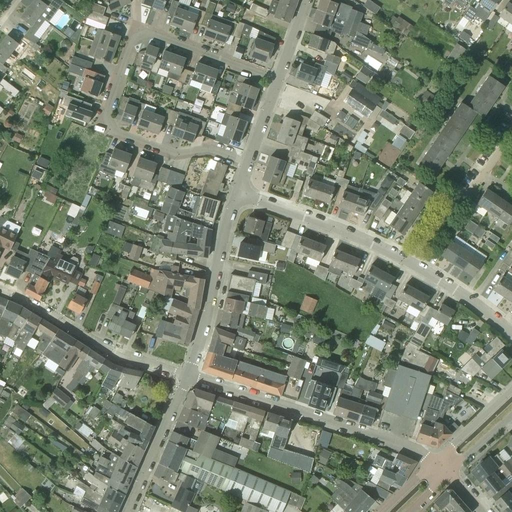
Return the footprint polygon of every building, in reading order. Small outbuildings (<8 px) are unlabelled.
[(48,23),(63,3),(59,0),(42,0),(41,2),(39,0),(33,0),(28,8),(45,21),(44,21),(48,23)] [(104,0),(110,12),(120,8),(116,0),(104,0)] [(172,0),(153,0),(151,7),(162,11),(165,2),(171,4),(172,0)] [(181,29),(189,6),(172,0),(171,4),(168,13),(173,15),(170,25),(181,29)] [(294,8),(279,3),(272,0),(268,11),(252,3),(248,10),(265,18),(268,13),(275,15),(274,17),(289,23),(294,8)] [(294,8),(297,0),(280,0),(279,3),(294,8)] [(362,12),(327,0),(320,0),(317,10),(333,16),(347,21),(347,20),(358,24),(355,31),(362,33),(366,36),(370,26),(358,22),(362,12)] [(385,11),(368,0),(366,0),(363,6),(380,18),(385,11)] [(486,18),(498,0),(481,0),(475,10),(470,6),(462,17),(470,22),(477,12),(480,14),(486,18)] [(103,16),(105,8),(92,3),(89,11),(103,16)] [(236,6),(228,3),(225,11),(233,14),(236,6)] [(509,23),(511,19),(511,6),(507,3),(499,16),(509,23)] [(205,12),(199,10),(189,6),(181,29),(191,32),(195,23),(201,25),(205,12)] [(45,21),(28,8),(20,19),(30,27),(27,31),(24,36),(35,44),(39,39),(33,35),(44,21),(45,21)] [(373,43),(366,38),(366,36),(362,33),(355,31),(358,24),(347,20),(347,21),(333,16),(317,10),(312,22),(352,36),(350,42),(383,55),(384,51),(373,43)] [(105,26),(108,18),(103,16),(89,11),(86,19),(105,26)] [(213,40),(222,18),(205,12),(201,25),(206,27),(203,37),(213,40)] [(485,27),(491,30),(499,18),(494,15),(485,27)] [(399,16),(392,26),(406,35),(413,26),(399,16)] [(233,37),(238,24),(222,18),(213,40),(224,44),(227,35),(233,37)] [(96,22),(86,19),(85,23),(84,24),(97,28),(104,31),(105,26),(96,22)] [(239,22),(238,24),(233,37),(239,39),(241,34),(244,24),(239,22)] [(451,33),(457,25),(457,24),(446,23),(445,32),(451,33)] [(249,37),(252,28),(244,24),(241,34),(249,37)] [(80,34),(83,27),(80,25),(76,32),(75,32),(70,39),(76,44),(80,34)] [(114,50),(119,37),(103,31),(99,44),(114,50)] [(267,62),(273,45),(275,39),(259,31),(256,39),(255,39),(249,56),(267,62)] [(471,37),(462,31),(458,37),(467,43),(471,37)] [(0,46),(16,59),(24,48),(7,35),(0,44),(0,46)] [(337,65),(339,58),(331,55),(335,44),(334,42),(312,35),(308,47),(328,54),(323,67),(327,68),(325,71),(331,75),(333,77),(337,65)] [(35,44),(24,36),(21,40),(32,48),(35,44)] [(110,63),(114,50),(99,44),(94,57),(110,63)] [(466,50),(456,44),(446,58),(456,65),(466,50)] [(150,71),(155,59),(158,49),(147,45),(144,55),(138,53),(133,65),(150,71)] [(0,69),(4,73),(15,59),(16,59),(0,46),(0,69)] [(237,47),(233,56),(240,59),(244,49),(237,47)] [(169,72),(175,55),(164,51),(161,61),(155,59),(150,71),(156,74),(158,68),(169,72)] [(183,83),(188,70),(182,68),(185,59),(175,55),(169,72),(167,77),(183,83)] [(85,69),(89,71),(92,63),(73,56),(70,64),(85,69)] [(201,84),(207,67),(197,63),(193,73),(188,70),(183,83),(189,85),(191,80),(201,84)] [(319,87),(325,71),(327,68),(323,67),(315,64),(313,69),(301,65),(296,78),(311,83),(319,87)] [(511,70),(511,67),(507,64),(503,71),(509,75),(511,70)] [(381,77),(372,71),(372,72),(363,66),(355,78),(365,84),(369,78),(377,83),(381,77)] [(216,95),(221,82),(215,80),(218,71),(207,67),(201,84),(199,89),(216,95)] [(105,76),(89,71),(85,69),(82,77),(84,78),(79,91),(97,98),(102,83),(105,76)] [(258,89),(249,86),(251,80),(238,75),(232,92),(238,94),(255,100),(258,89)] [(467,107),(476,113),(483,118),(504,87),(488,76),(467,107)] [(146,81),(137,78),(136,83),(144,86),(146,81)] [(0,84),(3,87),(2,88),(9,93),(8,94),(14,98),(19,92),(14,88),(2,79),(0,82),(0,84)] [(380,99),(357,83),(352,80),(348,87),(353,90),(376,105),(380,99)] [(69,83),(64,81),(61,89),(66,91),(69,83)] [(66,96),(67,92),(61,90),(58,97),(64,99),(62,105),(67,107),(64,115),(88,124),(92,112),(89,111),(91,105),(66,96)] [(368,117),(376,105),(353,90),(345,101),(368,117)] [(437,98),(426,90),(418,102),(429,109),(437,98)] [(255,100),(238,94),(232,92),(226,108),(239,113),(241,107),(251,110),(255,100)] [(134,116),(139,102),(122,96),(118,109),(123,112),(120,121),(131,125),(134,116)] [(380,108),(381,109),(384,111),(389,104),(385,101),(382,104),(380,108)] [(143,110),(145,105),(139,102),(134,116),(140,118),(137,127),(147,131),(153,114),(143,110)] [(53,108),(47,103),(40,113),(47,118),(53,108)] [(461,103),(440,133),(456,144),(476,113),(467,107),(461,103)] [(243,133),(247,122),(237,118),(239,113),(226,108),(220,125),(226,127),(226,126),(243,133)] [(168,124),(173,111),(167,109),(164,118),(153,114),(147,131),(158,135),(163,122),(168,124)] [(181,139),(189,117),(173,111),(168,124),(174,126),(171,135),(181,139)] [(322,128),(328,119),(314,111),(309,119),(320,126),(322,128)] [(201,136),(206,123),(189,117),(181,139),(192,143),(195,134),(201,136)] [(301,137),(305,125),(284,117),(280,129),(301,137)] [(317,132),(320,126),(309,119),(305,125),(317,132)] [(414,132),(404,125),(399,132),(409,140),(414,132)] [(239,143),(243,133),(226,126),(226,127),(222,137),(217,135),(214,141),(227,146),(229,140),(239,143)] [(300,150),(299,152),(303,153),(308,139),(301,137),(280,129),(276,141),(291,146),(300,150)] [(364,154),(366,151),(367,149),(360,145),(361,144),(362,144),(365,140),(364,139),(367,134),(363,131),(356,140),(358,142),(354,148),(364,154)] [(22,136),(16,133),(13,140),(18,143),(22,136)] [(440,133),(419,164),(435,175),(456,144),(440,133)] [(334,145),(337,137),(331,134),(327,142),(334,145)] [(406,140),(398,135),(391,145),(399,150),(406,140)] [(113,176),(115,171),(116,171),(123,152),(114,149),(111,155),(106,153),(97,171),(113,176)] [(361,154),(355,151),(353,157),(359,159),(361,154)] [(124,174),(128,163),(131,155),(123,152),(116,171),(124,174)] [(297,158),(310,162),(316,164),(318,158),(312,156),(303,153),(299,152),(297,158)] [(49,161),(39,157),(36,164),(46,168),(49,161)] [(286,175),(290,164),(285,162),(270,157),(266,168),(286,175)] [(139,187),(148,161),(139,158),(132,176),(134,177),(131,185),(138,187),(139,187)] [(308,168),(310,162),(297,158),(295,163),(308,168)] [(153,174),(154,172),(156,164),(148,161),(139,187),(152,192),(155,183),(156,179),(158,176),(153,174)] [(215,200),(227,166),(216,162),(213,172),(209,170),(199,196),(201,197),(201,196),(215,200)] [(316,164),(310,162),(308,168),(306,172),(306,174),(311,176),(312,173),(314,169),(316,164)] [(165,184),(170,170),(161,167),(158,176),(156,179),(156,180),(165,184)] [(282,187),(286,175),(266,168),(262,180),(282,187)] [(34,170),(31,177),(38,180),(41,173),(34,170)] [(173,187),(178,173),(170,170),(165,184),(173,187)] [(180,189),(184,176),(178,173),(173,187),(180,189)] [(323,177),(312,173),(311,176),(310,179),(309,179),(303,195),(316,199),(324,177),(323,177)] [(333,188),(334,184),(340,186),(343,179),(337,177),(335,181),(324,177),(323,177),(324,177),(316,199),(329,204),(334,188),(333,188)] [(387,190),(393,181),(386,177),(380,186),(387,190)] [(402,187),(405,182),(399,177),(395,183),(402,187)] [(299,193),(303,182),(297,179),(293,191),(299,193)] [(347,185),(349,181),(343,179),(340,186),(346,188),(347,185)] [(433,192),(418,182),(411,193),(425,203),(433,192)] [(55,195),(57,191),(44,184),(42,189),(55,195)] [(219,201),(215,200),(201,196),(201,197),(198,206),(195,214),(191,213),(177,208),(183,192),(171,187),(164,203),(161,212),(167,214),(175,217),(211,230),(219,201)] [(395,198),(398,193),(392,188),(388,194),(395,198)] [(373,211),(383,196),(377,193),(375,195),(358,189),(356,196),(350,211),(363,216),(366,208),(372,211),(373,211)] [(487,211),(497,197),(486,189),(476,204),(487,211)] [(57,197),(45,191),(43,196),(46,198),(45,200),(54,204),(57,197)] [(350,211),(356,196),(345,192),(343,191),(338,207),(350,211)] [(425,203),(411,193),(403,204),(418,214),(425,203)] [(198,206),(201,197),(195,196),(193,197),(190,207),(191,209),(192,210),(191,213),(195,214),(198,206)] [(498,218),(507,204),(497,197),(487,211),(498,218)] [(387,209),(391,203),(384,199),(381,205),(387,209)] [(147,206),(141,204),(133,202),(129,213),(132,214),(146,219),(147,216),(150,217),(152,208),(147,206)] [(410,225),(418,214),(403,204),(396,215),(410,225)] [(508,226),(511,220),(511,206),(507,204),(498,218),(508,226)] [(380,220),(387,209),(381,205),(373,215),(380,220)] [(116,208),(112,219),(116,221),(117,219),(124,222),(127,212),(116,208)] [(77,211),(74,218),(69,229),(74,231),(82,213),(78,212),(77,211)] [(211,230),(175,217),(167,214),(162,231),(168,232),(166,240),(166,241),(189,244),(190,237),(199,238),(198,246),(208,248),(211,230)] [(403,236),(410,225),(396,215),(388,226),(403,236)] [(262,227),(263,222),(248,217),(244,231),(259,236),(257,240),(266,242),(270,230),(262,227)] [(125,227),(109,221),(105,232),(120,238),(125,227)] [(477,226),(470,221),(467,225),(475,230),(477,226)] [(472,234),(475,230),(467,225),(464,229),(472,234)] [(485,231),(477,226),(475,230),(483,235),(485,231)] [(0,249),(2,246),(10,250),(16,235),(17,235),(1,227),(0,228),(0,249)] [(27,271),(36,252),(30,249),(28,255),(16,250),(19,244),(20,244),(26,231),(20,227),(17,235),(16,235),(10,250),(15,252),(5,273),(18,278),(22,269),(27,271)] [(483,235),(475,230),(472,234),(480,239),(483,235)] [(290,249),(296,235),(286,231),(282,242),(280,246),(290,249)] [(499,239),(491,233),(488,238),(496,243),(499,239)] [(208,248),(198,246),(189,245),(189,244),(166,241),(166,240),(162,240),(154,237),(149,250),(174,260),(175,253),(207,258),(208,248)] [(307,257),(313,241),(301,237),(295,252),(307,257)] [(266,242),(257,240),(248,238),(246,244),(241,243),(237,256),(257,261),(259,251),(273,254),(275,245),(266,242)] [(495,245),(487,240),(484,244),(492,250),(495,245)] [(320,262),(326,246),(313,241),(307,257),(320,262)] [(452,263),(462,248),(451,241),(441,256),(452,263)] [(129,254),(132,244),(125,242),(122,251),(129,254)] [(128,259),(137,262),(142,248),(132,244),(129,254),(128,259)] [(472,255),(462,248),(452,263),(462,270),(472,255)] [(329,266),(328,269),(327,272),(328,272),(339,276),(341,270),(347,255),(335,250),(329,265),(329,266)] [(42,270),(49,260),(48,260),(41,256),(42,254),(36,252),(27,271),(34,275),(28,285),(24,293),(39,300),(49,282),(39,277),(42,270)] [(82,274),(74,270),(77,263),(77,259),(73,257),(69,259),(57,253),(53,262),(49,260),(42,270),(39,277),(49,282),(53,276),(68,282),(68,281),(77,285),(77,284),(80,278),(82,274)] [(93,253),(88,264),(94,267),(99,256),(93,253)] [(293,263),(295,256),(289,254),(287,260),(293,263)] [(354,275),(360,260),(347,255),(341,270),(354,275)] [(473,278),(483,263),(472,255),(462,270),(473,278)] [(282,271),(284,264),(277,262),(275,270),(282,271)] [(504,273),(508,267),(503,263),(499,269),(504,273)] [(319,278),(323,267),(317,265),(313,275),(319,278)] [(375,286),(383,272),(371,265),(363,280),(375,286)] [(190,297),(189,305),(199,309),(204,279),(177,274),(179,267),(172,266),(170,273),(152,270),(151,276),(131,269),(126,281),(141,287),(148,289),(171,298),(173,290),(179,291),(180,287),(185,288),(184,295),(185,296),(190,297)] [(328,269),(323,267),(319,278),(324,281),(328,272),(327,272),(328,269)] [(258,298),(261,283),(265,284),(267,274),(249,270),(247,278),(230,274),(227,292),(248,296),(252,297),(258,298)] [(95,295),(100,284),(104,273),(98,271),(94,281),(89,292),(95,295)] [(397,287),(391,284),(394,278),(383,272),(375,286),(386,293),(380,303),(386,306),(390,300),(397,287)] [(511,285),(511,283),(502,277),(493,290),(504,298),(511,285)] [(83,287),(86,281),(80,278),(77,284),(83,287)] [(353,288),(357,281),(351,278),(347,285),(353,288)] [(359,291),(362,284),(357,281),(353,288),(359,291)] [(409,306),(417,291),(406,285),(397,299),(409,306)] [(119,306),(126,290),(119,287),(117,291),(112,305),(117,307),(117,306),(119,306)] [(145,295),(148,289),(141,287),(138,292),(145,295)] [(430,308),(425,305),(429,298),(417,291),(409,306),(419,311),(417,314),(413,321),(414,322),(410,328),(415,331),(420,322),(423,317),(424,318),(430,308)] [(82,298),(83,296),(76,292),(75,294),(67,307),(79,314),(81,310),(83,311),(88,301),(82,298)] [(263,318),(266,306),(247,302),(248,296),(227,292),(226,298),(223,310),(245,315),(263,318)] [(312,314),(317,301),(305,296),(299,309),(312,314)] [(8,301),(0,297),(0,334),(6,337),(21,307),(8,301)] [(193,330),(199,309),(189,305),(189,306),(173,300),(168,313),(176,316),(173,324),(184,327),(193,330)] [(387,318),(395,303),(390,300),(386,306),(381,315),(387,318)] [(446,326),(454,311),(441,304),(437,311),(430,308),(424,318),(423,317),(420,322),(427,325),(431,318),(446,326)] [(128,311),(119,306),(117,306),(117,307),(107,328),(118,333),(124,321),(128,311)] [(143,319),(147,309),(142,306),(137,316),(143,319)] [(22,328),(32,313),(21,307),(6,337),(11,339),(10,341),(13,343),(14,344),(22,328)] [(259,344),(261,336),(255,334),(255,333),(242,328),(245,315),(223,310),(220,325),(237,328),(235,335),(259,344)] [(130,324),(135,313),(128,311),(124,321),(118,333),(130,338),(135,326),(130,324)] [(36,328),(41,319),(32,313),(22,328),(14,344),(17,345),(16,348),(22,351),(30,338),(36,328)] [(40,351),(58,329),(41,319),(36,328),(44,332),(38,339),(42,342),(37,348),(40,351)] [(384,321),(381,326),(392,332),(395,326),(384,321)] [(188,346),(193,330),(184,327),(173,324),(165,322),(164,330),(161,338),(188,346)] [(431,374),(438,360),(418,351),(432,327),(427,325),(420,322),(415,331),(416,332),(410,343),(409,342),(400,360),(403,361),(404,362),(404,361),(431,374)] [(288,333),(290,326),(282,324),(280,331),(288,333)] [(157,328),(155,336),(161,338),(164,330),(157,328)] [(57,365),(75,340),(58,329),(40,351),(43,352),(41,355),(57,365)] [(258,350),(260,344),(215,329),(211,338),(221,341),(230,345),(230,347),(231,347),(248,353),(250,347),(258,350)] [(471,345),(479,333),(474,329),(470,335),(465,342),(471,345)] [(465,342),(470,335),(460,330),(456,338),(464,342),(465,342)] [(327,336),(317,333),(313,344),(323,348),(327,336)] [(380,352),(385,343),(374,337),(369,335),(365,344),(380,352)] [(30,338),(28,341),(26,345),(33,349),(38,342),(31,337),(30,338)] [(501,369),(511,360),(501,350),(505,346),(496,337),(489,344),(493,348),(487,355),(501,369)] [(229,353),(231,347),(230,347),(220,344),(221,341),(211,338),(207,351),(216,354),(228,358),(229,353)] [(82,360),(89,349),(75,340),(57,365),(58,365),(58,366),(68,372),(77,357),(82,360)] [(76,371),(83,376),(85,377),(88,372),(90,373),(94,368),(97,370),(98,368),(104,359),(89,349),(82,360),(75,370),(76,371)] [(501,369),(487,355),(481,349),(471,358),(460,370),(473,377),(481,369),(490,379),(501,369)] [(228,358),(216,354),(207,351),(201,371),(230,380),(256,388),(281,396),(287,377),(251,365),(228,358)] [(302,371),(306,361),(294,356),(290,367),(302,371)] [(342,371),(345,366),(318,357),(316,365),(340,373),(342,371)] [(114,365),(104,359),(98,368),(107,374),(101,385),(111,390),(118,377),(119,378),(123,368),(114,365)] [(420,409),(428,385),(431,376),(398,365),(396,371),(391,388),(383,410),(416,421),(420,409)] [(299,380),(302,371),(290,367),(287,376),(299,380)] [(133,389),(142,372),(123,368),(119,378),(121,378),(117,385),(133,389)] [(391,388),(396,371),(388,368),(382,385),(391,388)] [(78,383),(83,376),(76,371),(71,378),(72,378),(78,383)] [(341,374),(336,388),(341,389),(343,390),(348,375),(347,374),(341,372),(341,374)] [(87,378),(85,377),(83,376),(78,383),(82,385),(87,378)] [(368,392),(371,382),(365,380),(359,377),(354,387),(353,387),(352,393),(343,418),(358,422),(363,406),(355,403),(357,398),(359,399),(362,390),(368,392)] [(324,411),(326,405),(330,406),(335,392),(336,388),(311,379),(309,384),(308,384),(304,398),(310,400),(308,405),(324,411)] [(376,417),(383,396),(374,393),(376,384),(371,382),(368,392),(363,406),(358,422),(371,427),(374,416),(376,417)] [(458,397),(461,389),(450,384),(446,391),(458,397)] [(427,445),(442,399),(432,396),(434,387),(428,385),(420,409),(426,411),(415,441),(427,445)] [(23,396),(27,391),(21,388),(18,392),(23,396)] [(70,399),(56,388),(49,396),(50,397),(49,397),(55,401),(63,408),(67,411),(73,403),(69,400),(70,399)] [(230,411),(234,402),(193,389),(190,391),(183,406),(197,412),(217,420),(225,424),(227,419),(230,411)] [(343,418),(352,393),(343,390),(341,389),(333,414),(343,418)] [(458,397),(446,391),(442,400),(442,399),(427,445),(437,448),(458,428),(454,423),(447,430),(442,424),(440,424),(444,413),(462,399),(458,397)] [(118,405),(121,398),(122,396),(116,393),(111,402),(118,405)] [(46,410),(55,401),(49,397),(41,405),(46,410)] [(111,405),(112,404),(106,399),(102,404),(107,409),(111,405)] [(242,433),(246,422),(252,408),(234,402),(230,411),(227,419),(238,422),(235,430),(242,433)] [(140,432),(138,436),(148,440),(154,427),(146,423),(129,413),(113,404),(105,412),(112,416),(115,412),(118,414),(118,415),(125,419),(123,422),(140,432)] [(26,422),(31,415),(18,406),(12,413),(26,422)] [(97,418),(100,409),(93,406),(90,415),(97,418)] [(214,427),(217,420),(197,412),(183,406),(177,421),(192,426),(202,431),(204,431),(207,424),(214,427)] [(254,442),(265,412),(252,408),(246,422),(252,424),(248,434),(250,435),(249,440),(241,437),(238,445),(251,451),(251,450),(254,442)] [(273,437),(279,417),(267,413),(261,433),(273,437)] [(16,432),(21,425),(15,421),(15,420),(9,416),(2,425),(8,429),(9,428),(16,432)] [(286,437),(292,421),(279,417),(273,437),(270,446),(269,447),(283,452),(285,444),(287,437),(286,437)] [(148,440),(138,436),(130,432),(123,429),(124,427),(115,421),(112,419),(107,425),(114,430),(144,450),(148,440)] [(192,426),(177,421),(177,420),(168,441),(192,451),(193,452),(224,464),(227,455),(213,448),(218,437),(204,431),(202,431),(197,442),(188,438),(187,437),(192,426)] [(137,467),(144,450),(114,430),(108,440),(124,451),(120,458),(137,467)] [(24,441),(15,434),(8,442),(16,450),(19,453),(26,446),(22,443),(24,441)] [(319,438),(318,445),(325,447),(327,440),(319,438)] [(102,446),(94,439),(90,444),(97,451),(102,446)] [(224,464),(193,452),(192,451),(168,441),(158,464),(185,475),(196,479),(225,491),(224,492),(246,501),(245,502),(240,511),(266,511),(267,511),(267,510),(272,511),(281,511),(285,504),(296,508),(301,497),(290,492),(290,491),(224,464)] [(284,449),(283,452),(269,447),(267,457),(310,473),(313,458),(284,449)] [(325,465),(331,452),(322,448),(316,461),(325,465)] [(481,483),(505,464),(511,459),(504,450),(492,459),(491,457),(484,462),(483,461),(478,466),(479,467),(472,472),(481,483)] [(137,467),(120,458),(111,452),(107,460),(100,456),(97,463),(98,463),(106,468),(107,466),(115,470),(132,478),(137,467)] [(384,471),(396,476),(398,473),(407,478),(416,462),(397,454),(392,462),(384,459),(384,458),(377,455),(376,457),(373,464),(379,467),(379,468),(379,469),(384,471)] [(506,486),(502,482),(511,473),(511,458),(511,459),(505,464),(481,483),(481,484),(482,486),(483,487),(484,489),(485,489),(492,498),(506,486)] [(132,478),(115,470),(107,466),(106,468),(98,463),(95,470),(110,478),(110,477),(111,478),(128,487),(132,478)] [(34,469),(29,464),(26,467),(31,472),(34,469)] [(174,484),(177,479),(182,481),(185,475),(158,464),(153,475),(174,484)] [(396,476),(384,471),(379,469),(379,468),(378,468),(370,483),(368,482),(367,483),(364,487),(363,488),(378,496),(386,500),(394,493),(388,490),(391,484),(399,488),(400,485),(401,486),(407,478),(398,473),(396,476)] [(100,481),(93,477),(92,476),(87,472),(83,478),(99,488),(96,492),(104,497),(120,505),(124,495),(108,486),(100,481)] [(109,479),(104,476),(95,472),(93,477),(100,481),(108,486),(124,495),(128,487),(111,478),(110,477),(110,478),(109,479)] [(300,483),(300,472),(291,473),(291,483),(300,483)] [(182,481),(174,500),(188,507),(194,493),(190,491),(196,479),(185,475),(182,481)] [(320,480),(313,475),(309,480),(315,486),(320,480)] [(378,496),(363,488),(362,491),(360,490),(357,493),(345,483),(339,480),(335,486),(340,489),(344,491),(367,510),(374,501),(378,496)] [(96,511),(116,511),(120,505),(104,497),(96,492),(87,487),(79,481),(73,494),(82,498),(80,502),(96,511)] [(511,481),(506,486),(492,498),(504,511),(511,504),(511,481)] [(20,508),(31,497),(22,489),(14,497),(12,495),(10,496),(20,508)] [(365,511),(367,510),(344,491),(340,489),(341,490),(338,495),(334,501),(337,504),(345,511),(365,511)] [(453,507),(460,501),(451,490),(446,490),(433,503),(440,510),(444,507),(448,511),(453,508),(453,507)] [(300,510),(305,499),(301,497),(296,507),(300,510)] [(470,511),(460,501),(453,507),(453,508),(448,511),(470,511)]
